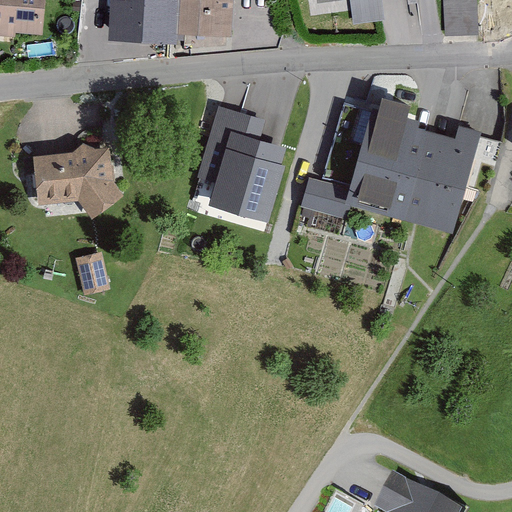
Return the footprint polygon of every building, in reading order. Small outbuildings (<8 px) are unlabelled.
[(0,0),(0,30),(42,34),(44,0),(0,0)] [(135,0),(135,1),(113,1),(112,40),(177,42),(177,36),(231,37),(232,0),(135,0)] [(476,0),(445,0),(446,35),(477,34),(476,0)] [(266,121),(219,107),(198,177),(217,182),(210,204),(264,220),(286,148),(260,141),(266,121)] [(476,138),(374,111),(353,189),(348,206),(450,233),(476,138)] [(107,151),(37,159),(41,204),(78,199),(91,217),(122,195),(112,179),(107,151)] [(353,189),(310,178),(302,208),(344,219),(348,206),(353,189)] [(100,252),(76,259),(86,295),(110,289),(100,252)] [(387,511),(456,511),(460,505),(394,471),(376,505),(387,511)]
